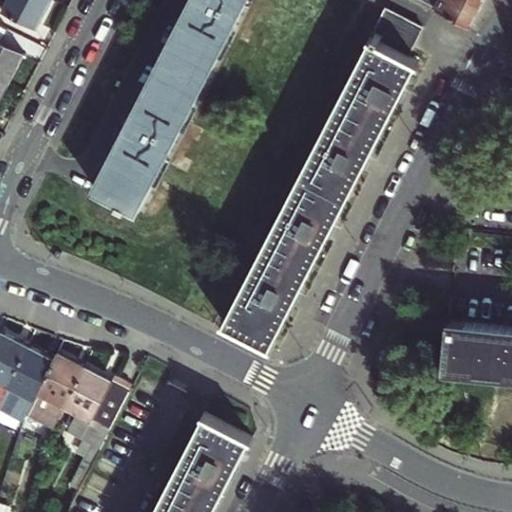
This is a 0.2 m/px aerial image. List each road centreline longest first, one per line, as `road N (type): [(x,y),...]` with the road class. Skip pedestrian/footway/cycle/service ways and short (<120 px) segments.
road 1 (residential): [(0,263),(154,323),(308,404)]
road 2 (residential): [(0,213),(103,0)]
road 3 (residential): [(411,192),(308,404)]
road 4 (residential): [(308,404),(439,479),(511,500)]
road 5 (residential): [(481,54),(411,192)]
road 6 (residential): [(308,404),(255,511)]
